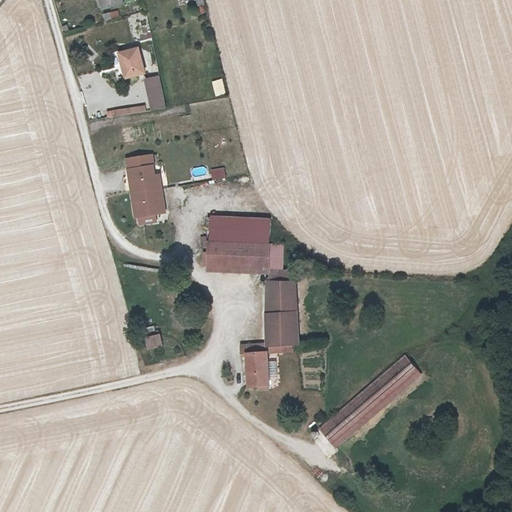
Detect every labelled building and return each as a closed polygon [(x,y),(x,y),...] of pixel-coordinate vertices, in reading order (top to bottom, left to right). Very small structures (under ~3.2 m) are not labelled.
[(116,0),(93,0),(97,16),(119,10),(116,0)] [(133,57),(115,62),(120,86),(139,82),(133,57)] [(211,80),(215,96),(225,94),(222,78),(211,80)] [(156,84),(143,86),(150,117),(163,115),(156,84)] [(128,121),(127,115),(113,117),(114,124),(128,121)] [(164,213),(160,172),(154,172),(152,154),(125,156),(132,225),(156,223),(156,214),(164,213)] [(209,170),(211,179),(225,176),(223,167),(209,170)] [(205,250),(204,276),(264,277),(265,250),(205,250)] [(278,251),(265,250),(264,277),(266,278),(278,278),(278,251)] [(264,291),(263,354),(263,356),(286,352),(295,350),(291,289),(290,289),(289,278),(278,278),(266,278),(266,291),(264,291)] [(142,341),(143,347),(157,344),(155,338),(142,341)] [(158,343),(157,344),(143,347),(145,357),(160,354),(158,343)] [(286,352),(263,356),(263,363),(287,359),(286,352)] [(263,356),(263,354),(243,354),(245,396),(246,396),(251,396),(262,396),(263,396),(263,363),(263,356)] [(394,358),(313,435),(331,453),(412,376),(394,358)]
